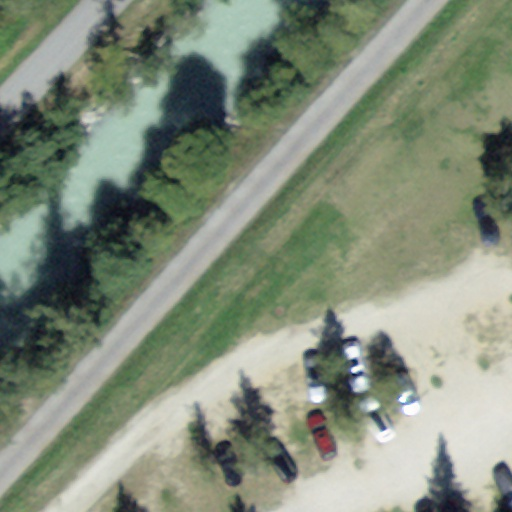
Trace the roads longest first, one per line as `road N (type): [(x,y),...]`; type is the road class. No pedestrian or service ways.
road 1 (track): [(0,476),(416,0)]
road 2 (unclassified): [(88,0),(0,97)]
